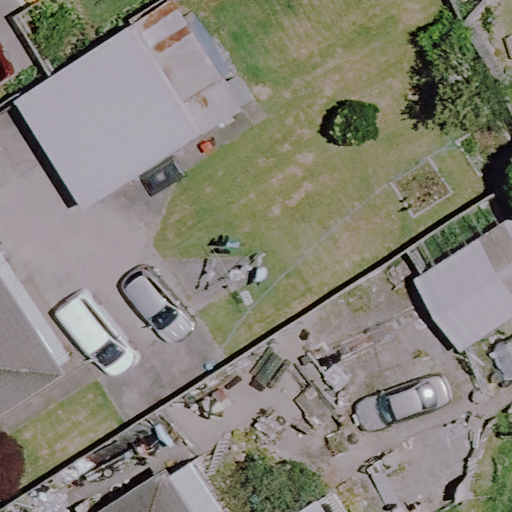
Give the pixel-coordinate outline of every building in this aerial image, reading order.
[(455,31),(443,0),(370,0),(390,55),(455,31)] [(246,113),(186,12),(31,104),(91,204),(246,113)] [(511,320),(511,217),(417,277),(464,351),(511,320)] [(0,415),(67,373),(0,267),(0,415)] [(358,511),(198,511),(175,473),(110,511),(363,511),(362,510),(358,511)]
